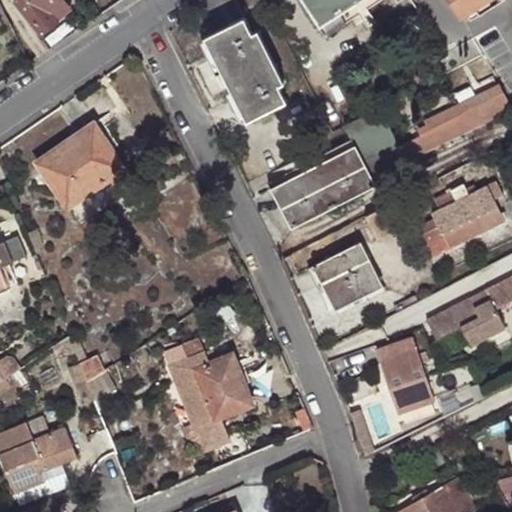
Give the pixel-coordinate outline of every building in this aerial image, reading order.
[(66,5),(62,0),(14,0),(39,32),(55,20),(52,16),(66,5)] [(297,0),(317,30),(364,0),(389,0),(393,5),(400,0),(297,0)] [(364,0),(317,30),(327,46),(393,5),(389,0),(364,0)] [(447,0),(457,16),(471,7),(482,0),(447,0)] [(500,0),(482,0),(471,7),(476,15),(500,0)] [(252,35),(242,18),(204,38),(245,119),(285,99),(278,85),(284,82),(258,32),(252,35)] [(509,110),(508,108),(497,86),(426,120),(430,130),(438,147),(509,110)] [(352,147),(344,152),(365,192),(375,187),(372,181),(406,163),(399,147),(380,109),(344,127),(352,147)] [(124,166),(93,123),(36,162),(66,206),(124,166)] [(430,130),(399,147),(406,163),(438,147),(430,130)] [(365,192),(344,152),(273,189),(292,230),(365,192)] [(468,193),(462,183),(432,198),(436,207),(428,211),(431,218),(415,226),(422,239),(440,231),(448,245),(462,238),(503,218),(494,197),(502,192),(497,180),(468,193)] [(411,190),(392,199),(399,211),(418,203),(411,190)] [(375,210),(362,217),(375,239),(402,225),(388,202),(374,209),(375,210)] [(0,265),(23,255),(14,234),(0,239),(0,289),(4,288),(0,276),(0,265)] [(381,287),(358,242),(312,266),(334,310),(381,287)] [(511,273),(426,318),(436,336),(459,324),(469,343),(504,324),(492,303),(511,293),(511,273)] [(433,400),(411,338),(376,350),(396,411),(433,400)] [(253,404),(233,353),(209,362),(207,357),(198,360),(200,365),(195,368),(216,419),(253,404)] [(103,367),(85,378),(92,393),(110,386),(103,367)] [(76,452),(62,421),(31,434),(23,419),(0,428),(0,462),(11,489),(41,478),(38,467),(76,452)] [(469,511),(474,509),(457,479),(399,511),(469,511)]
